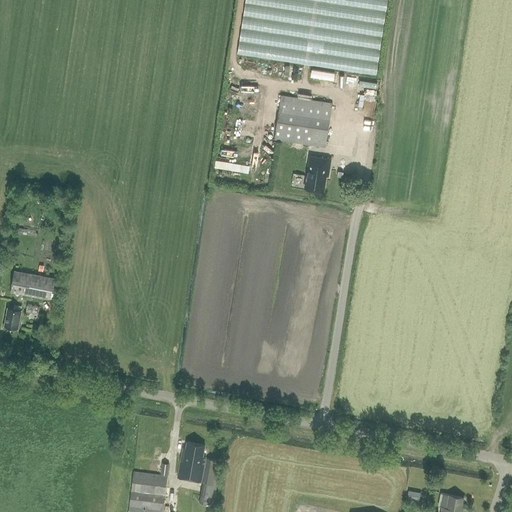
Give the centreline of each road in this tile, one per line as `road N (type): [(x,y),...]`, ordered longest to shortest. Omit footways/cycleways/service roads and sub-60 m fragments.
road 1 (unclassified): [(0,367),(511,462)]
road 2 (track): [(322,425),(362,174),(353,157)]
